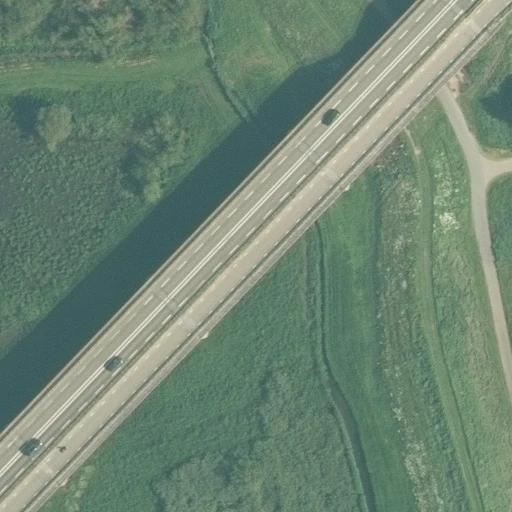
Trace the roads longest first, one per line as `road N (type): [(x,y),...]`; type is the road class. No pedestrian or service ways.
road 1 (unclassified): [(7,511),(501,0)]
road 2 (primary): [(0,471),(453,0)]
road 3 (track): [(481,511),(432,328),(419,156),(322,0)]
road 4 (unclassified): [(511,389),(477,174)]
road 5 (unclassified): [(477,174),(454,113),(376,0)]
